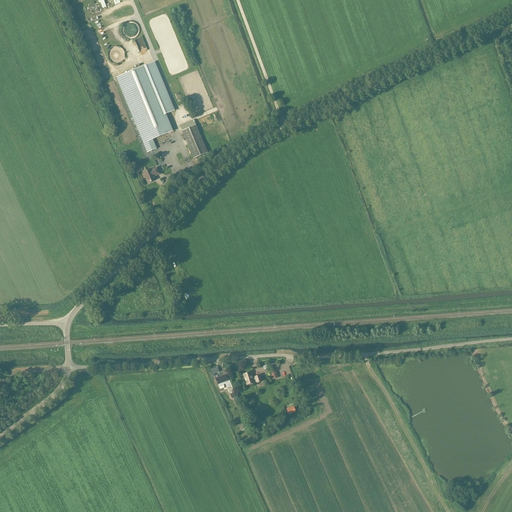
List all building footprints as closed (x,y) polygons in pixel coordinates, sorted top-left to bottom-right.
[(142,36),(135,40),(140,53),(148,50),(142,36)] [(116,77),(147,152),(155,149),(152,140),(173,131),(166,114),(174,111),(154,62),(116,77)] [(180,126),(194,159),(208,153),(196,125),(193,120),(180,126)] [(144,172),(144,173),(142,174),(144,178),(146,177),(148,183),(155,180),(154,176),(160,174),(157,168),(151,170),(151,169),(144,172)] [(251,372),(244,374),(247,385),(256,382),(256,384),(263,382),(260,375),(254,377),(254,378),(253,379),(251,372)] [(216,379),(219,387),(224,386),(224,384),(226,384),(229,394),(234,392),(229,379),(228,380),(226,375),(216,379)]
